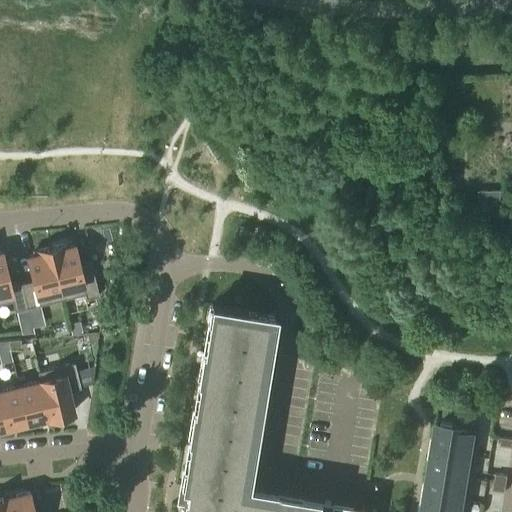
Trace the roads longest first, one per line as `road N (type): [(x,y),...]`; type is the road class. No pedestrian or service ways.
road 1 (residential): [(153,226),(173,264),(139,456)]
road 2 (unclassified): [(511,9),(380,11),(297,0)]
road 3 (residential): [(153,226),(133,213),(100,210),(0,221)]
road 4 (residential): [(139,456),(99,449),(0,458)]
